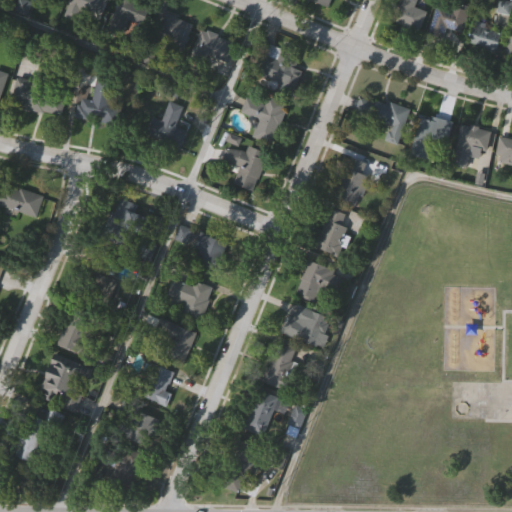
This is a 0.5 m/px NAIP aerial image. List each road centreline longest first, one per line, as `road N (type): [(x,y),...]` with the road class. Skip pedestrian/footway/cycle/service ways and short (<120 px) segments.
road 1 (residential): [(166,511),(371,0)]
road 2 (residential): [(511,99),(352,51),(240,0)]
road 3 (residential): [(274,230),(137,173),(0,141)]
road 4 (residential): [(0,383),(69,197),(74,155)]
